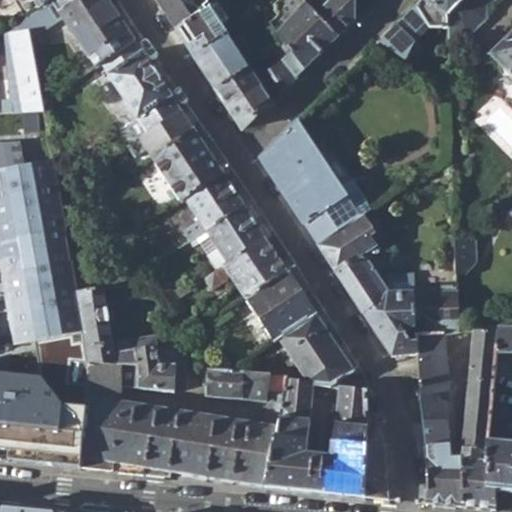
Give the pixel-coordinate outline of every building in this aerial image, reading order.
[(93,68),(98,65),(133,42),(105,0),(57,0),(51,4),(60,19),(93,68)] [(153,0),(176,34),(194,61),(228,39),(206,6),(203,0),(153,0)] [(273,29),(286,44),(305,70),(337,38),(312,13),(299,0),(284,0),(277,8),(276,17),(281,22),(273,29)] [(320,8),(312,13),(337,38),(355,20),(354,0),(333,0),(324,10),(320,8)] [(423,0),(443,19),(453,12),(464,0),(423,0)] [(464,0),(453,12),(469,29),(483,17),(476,11),(485,0),(464,0)] [(60,19),(51,4),(50,5),(13,29),(26,29),(28,40),(60,19)] [(28,40),(26,29),(13,29),(4,30),(2,30),(9,101),(1,101),(2,114),(42,113),(28,40)] [(377,44),(397,66),(411,52),(391,30),(377,44)] [(194,61),(217,96),(251,72),(260,65),(239,32),(228,39),(194,61)] [(511,35),(491,56),(511,77),(511,35)] [(98,65),(145,136),(180,113),(133,42),(98,65)] [(263,85),(251,72),(217,96),(240,131),(245,130),(305,70),(286,44),(273,55),(282,66),(263,85)] [(145,136),(127,147),(136,160),(147,153),(150,158),(192,132),(180,113),(145,136)] [(343,191),(312,145),(297,123),(259,160),(317,246),(350,226),(359,220),(361,218),(357,213),(364,209),(366,199),(356,184),(343,191)] [(222,177),(192,132),(150,158),(181,203),(184,201),(222,177)] [(38,342),(85,333),(78,298),(70,263),(70,259),(51,162),(0,171),(0,254),(16,346),(38,342)] [(185,235),(191,244),(244,210),(222,177),(184,201),(200,225),(185,235)] [(366,199),(364,209),(357,213),(361,218),(373,210),(366,199)] [(200,247),(217,272),(264,240),(244,210),(191,244),(195,250),(200,247)] [(317,246),(360,313),(384,296),(375,281),(380,277),(371,262),(382,254),(359,220),(350,226),(317,246)] [(229,278),(244,301),(286,272),(264,240),(217,272),(205,280),(212,291),(225,282),(229,278)] [(454,244),(456,287),(466,287),(466,273),(475,268),(476,243),(454,244)] [(274,345),(283,339),(316,318),(286,272),(244,301),(274,345)] [(389,356),(416,356),(417,341),(410,339),(409,329),(415,326),(416,332),(443,332),(458,331),(456,287),(407,293),(407,275),(380,277),(375,281),(384,296),(360,313),(389,356)] [(107,296),(91,296),(78,298),(85,333),(91,364),(140,366),(140,350),(118,353),(116,343),(107,296)] [(353,374),(316,318),(283,339),(312,383),(317,383),(335,387),(353,374)] [(511,331),(492,332),(491,363),(511,362),(511,331)] [(428,506),(457,508),(455,460),(447,457),(443,403),(448,402),(443,332),(416,332),(417,341),(416,356),(426,484),(428,506)] [(488,445),(491,363),(492,332),(468,332),(462,461),(455,460),(457,508),(492,511),(497,511),(499,493),(484,491),(488,445)] [(85,333),(38,342),(42,364),(40,377),(0,372),(0,459),(79,468),(91,364),(85,333)] [(159,337),(116,343),(118,353),(140,350),(156,348),(160,347),(159,337)] [(210,368),(210,345),(201,345),(200,367),(210,368)] [(264,428),(119,400),(121,389),(177,393),(178,390),(178,367),(188,367),(186,357),(180,358),(176,366),(157,366),(156,348),(140,350),(140,366),(91,364),(79,468),(171,478),(172,473),(263,488),(277,430),(284,400),(270,397),(264,428)] [(189,387),(188,367),(178,367),(178,390),(189,387)] [(267,394),(285,397),(290,379),(291,373),(210,368),(210,391),(266,403),(267,394)] [(366,392),(353,374),(335,387),(341,388),(366,392)] [(263,488),(366,499),(366,414),(366,392),(341,388),(335,458),(311,456),(317,383),(312,383),(290,379),(285,397),(284,400),(277,430),(263,488)] [(374,414),(366,414),(366,499),(388,501),(385,452),(374,414)] [(499,493),(511,494),(511,447),(488,445),(484,491),(499,493)] [(418,504),(428,506),(426,484),(415,484),(418,504)]
